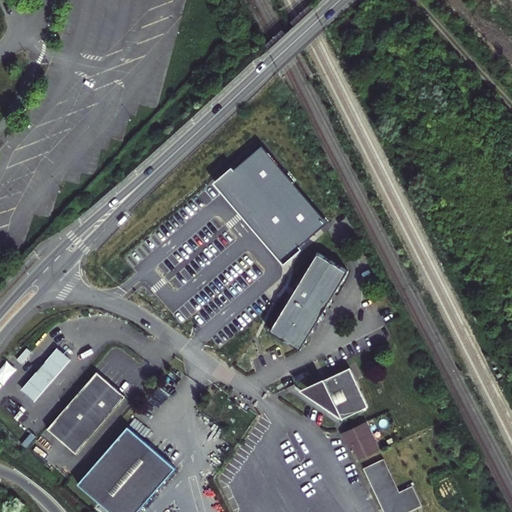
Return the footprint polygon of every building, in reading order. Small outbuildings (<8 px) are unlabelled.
[(328,222),(263,146),(234,169),(222,180),(264,228),(288,256),(300,246),(328,222)] [(222,180),(234,169),(233,167),(215,183),(284,264),(302,249),(300,246),(288,256),(222,180)] [(348,269),(317,251),(296,288),(294,291),(292,294),(281,312),(271,330),(301,348),(348,269)] [(290,285),(286,291),(292,294),(296,288),(290,285)] [(71,357),(59,346),(22,389),(35,400),(71,357)] [(31,354),(27,350),(17,361),(22,365),(31,354)] [(9,365),(7,361),(4,367),(0,370),(0,382),(1,384),(3,386),(7,381),(13,373),(17,370),(13,369),(9,365)] [(342,419),(369,407),(351,367),(325,379),(315,383),(313,385),(311,387),(310,389),(310,392),(311,394),(313,396),(315,398),(317,399),(319,399),(318,401),(338,416),(340,415),(342,419)] [(297,375),(294,376),(296,381),(305,376),(303,372),(297,375)] [(75,455),(124,399),(96,375),(47,431),(75,455)] [(315,383),(325,379),(324,376),(300,386),(318,401),(319,399),(317,399),(315,398),(313,396),(311,394),(310,392),(310,389),(311,387),(313,385),(315,383)] [(367,422),(341,434),(343,437),(369,425),(367,422)] [(369,425),(343,437),(346,443),(348,449),(353,447),(359,460),(380,450),(369,425)] [(127,428),(78,483),(101,503),(112,511),(133,511),(172,467),(150,448),(127,428)] [(383,460),(363,469),(382,511),(411,511),(423,507),(414,488),(399,495),(383,460)]
